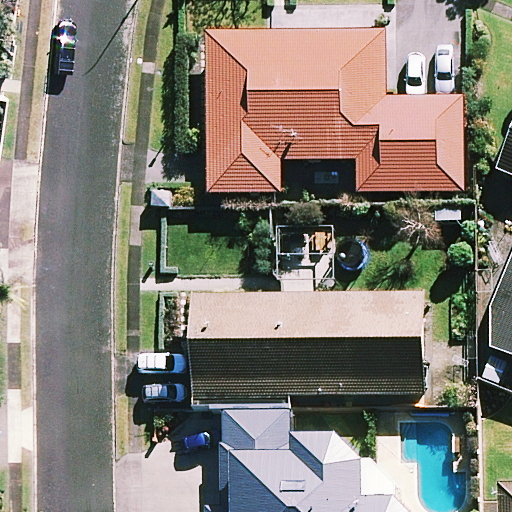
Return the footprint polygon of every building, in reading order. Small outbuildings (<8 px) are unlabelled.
[(388,37),(211,37),(211,196),(283,196),(283,163),(361,163),(361,196),(467,196),(467,103),(388,103),(388,37)] [(511,146),(498,181),(511,186),(511,272),(499,304),(494,352),(511,358),(511,146)] [(196,399),(428,403),(429,332),(444,332),(444,300),(197,296),(196,399)] [(206,510),(206,511),(425,511),(425,504),(397,505),(365,505),(365,467),(338,441),(293,441),(293,415),(225,416),(225,448),(222,448),(223,510),(206,510)] [(511,511),(511,490),(500,491),(500,511),(511,511)]
